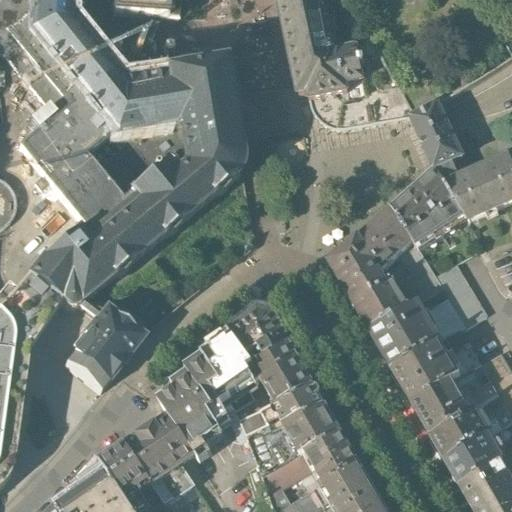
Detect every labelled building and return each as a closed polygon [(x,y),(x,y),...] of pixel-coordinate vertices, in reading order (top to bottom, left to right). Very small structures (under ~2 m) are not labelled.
[(240,169),(241,163),(224,62),(196,67),(169,72),(168,65),(144,70),(145,76),(134,77),(74,3),(74,0),(0,0),(0,55),(5,56),(56,118),(20,148),(85,227),(77,233),(74,229),(67,235),(70,239),(43,261),(27,280),(60,306),(65,310),(68,311),(70,312),(73,311),(75,310),(117,275),(119,277),(122,276),(127,273),(129,269),(127,266),(234,180),(238,174),(240,169)] [(115,0),(115,10),(179,15),(180,0),(115,0)] [(278,0),(298,94),(300,94),(300,93),(307,91),(307,93),(307,92),(309,100),(347,92),(345,84),(355,82),(363,80),(360,68),(365,67),(364,60),(359,61),(356,49),(354,47),(341,49),(340,52),(331,54),(330,49),(333,49),(333,48),(334,48),(334,47),(325,2),(324,2),(324,1),(323,1),(320,2),(320,0),(278,0)] [(347,92),(309,100),(310,106),(312,111),(314,115),(318,120),(322,123),(326,126),(331,128),(335,129),(340,130),(344,130),(411,119),(413,118),(399,92),(348,100),(347,92)] [(416,131),(435,170),(452,163),(463,159),(443,117),(438,105),(413,118),(411,119),(412,122),(411,122),(412,124),(413,123),(416,131)] [(459,180),(452,163),(435,170),(464,218),(468,224),(480,219),(510,205),(511,204),(511,164),(509,158),(480,171),(459,180)] [(435,170),(391,208),(415,248),(464,218),(435,170)] [(0,237),(3,237),(12,230),(7,226),(12,219),(16,211),(16,203),(15,194),(9,186),(0,178),(0,237)] [(329,264),(369,333),(408,310),(397,292),(392,283),(387,286),(380,273),(398,256),(414,282),(430,272),(415,248),(391,208),(329,264)] [(454,266),(434,278),(441,290),(447,299),(465,329),(485,318),(454,266)] [(414,282),(397,292),(408,310),(417,304),(441,290),(434,278),(430,272),(414,282)] [(0,311),(0,490),(3,488),(9,479),(12,468),(23,388),(26,364),(27,355),(33,345),(37,339),(60,306),(27,280),(0,311)] [(460,332),(465,329),(447,299),(423,314),(417,304),(408,310),(369,333),(392,373),(460,332)] [(87,338),(64,367),(100,395),(143,340),(125,325),(106,310),(95,325),(93,323),(84,335),(87,338)] [(257,311),(228,334),(252,368),(254,367),(253,366),(288,346),(269,313),(264,312),(257,311)] [(460,332),(392,373),(402,390),(412,407),(473,371),(480,367),(460,332)] [(205,353),(201,356),(221,386),(211,391),(222,409),(229,404),(247,392),(247,391),(256,386),(255,384),(247,371),(252,368),(228,334),(224,337),(223,335),(206,346),(209,350),(205,353)] [(265,390),(275,406),(313,387),(288,346),(253,366),(254,367),(265,387),(265,390)] [(169,418),(197,459),(208,452),(203,445),(221,433),(218,429),(228,421),(226,417),(222,409),(211,391),(221,386),(201,356),(187,369),(187,376),(180,380),(173,385),(176,391),(161,401),(169,418)] [(508,414),(511,420),(511,376),(500,356),(481,367),(490,384),(508,414)] [(473,371),(412,407),(431,439),(498,398),(490,384),(483,388),(473,371)] [(261,413),(266,425),(278,419),(282,427),(325,407),(313,387),(275,406),(268,410),(261,413)] [(511,423),(511,421),(498,398),(431,439),(445,463),(488,438),(511,423)] [(253,401),(235,412),(238,421),(260,413),(253,401)] [(234,412),(229,404),(222,409),(226,417),(234,412)] [(282,427),(299,457),(304,454),(340,434),(325,407),(282,427)] [(234,412),(226,417),(228,421),(239,446),(248,442),(246,438),(239,424),(238,421),(235,412),(234,412)] [(239,424),(246,438),(268,427),(266,425),(261,413),(260,413),(238,421),(239,424)] [(127,448),(154,488),(165,507),(197,489),(184,469),(192,463),(197,459),(169,418),(163,422),(148,432),(133,444),(127,448)] [(278,419),(266,425),(268,427),(271,434),(282,427),(278,419)] [(268,427),(246,438),(248,442),(256,467),(245,475),(255,503),(267,498),(261,479),(299,457),(282,427),(271,434),(268,427)] [(340,434),(304,454),(314,472),(323,487),(359,467),(340,434)] [(503,463),(488,438),(445,463),(460,489),(500,465),(503,463)] [(152,511),(142,497),(154,488),(127,448),(108,459),(101,463),(133,511),(152,511)] [(261,479),(267,498),(280,491),(301,479),(314,472),(304,454),(299,457),(261,479)] [(511,457),(503,463),(500,465),(511,485),(511,457)] [(79,497),(58,511),(133,511),(101,463),(76,493),(79,497)] [(473,511),(511,511),(511,485),(500,465),(460,489),(473,511)] [(385,511),(359,467),(323,487),(319,489),(332,511),(385,511)] [(314,472),(301,479),(309,495),(319,489),(323,487),(314,472)] [(332,511),(319,489),(309,495),(289,506),(277,511),(332,511)] [(277,511),(289,506),(280,491),(267,498),(271,511),(277,511)]
